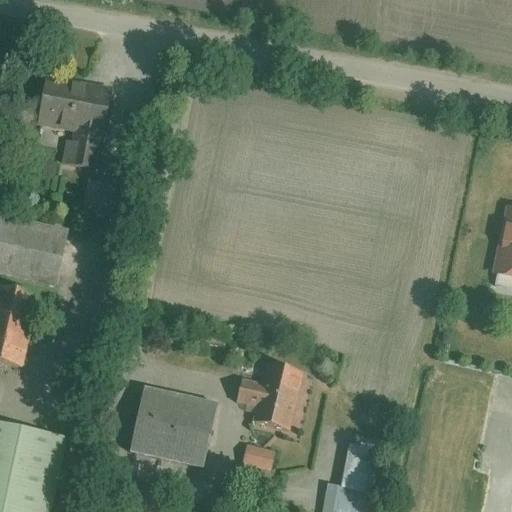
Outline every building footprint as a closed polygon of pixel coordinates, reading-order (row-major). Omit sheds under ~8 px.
[(57,80),(46,132),(75,138),(68,171),(89,176),(96,143),(104,144),(115,92),(57,80)] [(121,192),(88,188),(85,212),(118,216),(121,192)] [(511,211),(508,210),(493,280),(511,284),(511,211)] [(3,225),(0,236),(0,281),(59,296),(72,241),(3,225)] [(0,295),(0,366),(23,372),(39,304),(0,295)] [(260,415),(255,432),(296,444),(313,387),(272,375),(267,392),(240,384),(233,408),(260,415)] [(158,398),(143,460),(208,476),(223,413),(158,398)] [(0,511),(56,511),(69,449),(0,435),(0,511)] [(253,449),(246,473),(273,481),(280,457),(253,449)] [(347,450),(334,511),(369,511),(380,457),(347,450)] [(191,496),(187,511),(223,511),(226,503),(191,496)]
